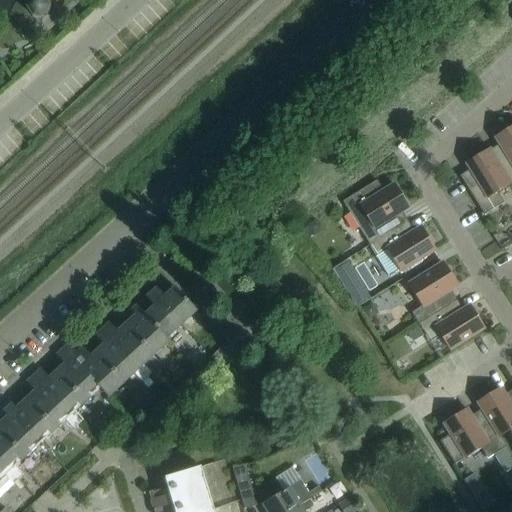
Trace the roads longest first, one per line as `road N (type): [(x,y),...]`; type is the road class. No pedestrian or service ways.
road 1 (residential): [(0,345),(375,0)]
road 2 (residential): [(511,291),(471,260),(439,193),(451,144),(511,89)]
road 3 (residential): [(0,112),(130,0)]
